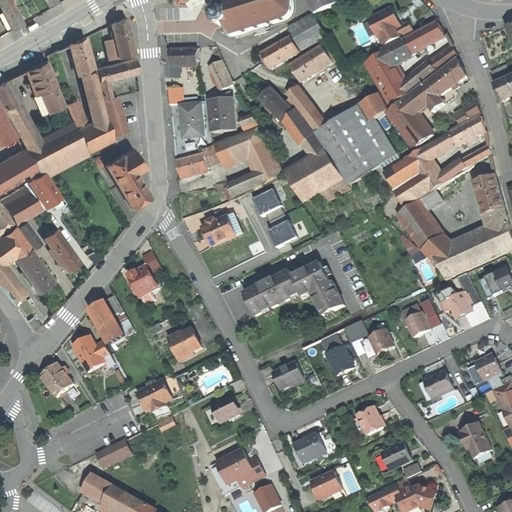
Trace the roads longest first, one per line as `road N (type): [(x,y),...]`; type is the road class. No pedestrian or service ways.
road 1 (residential): [(382,380),(290,423),(272,419),(219,310),(156,210)]
road 2 (tertiary): [(146,28),(162,190),(156,210)]
road 3 (tertiary): [(156,210),(40,352)]
road 4 (residential): [(466,10),(504,150),(506,188)]
road 5 (residential): [(470,511),(450,466),(382,380)]
road 6 (residential): [(382,380),(499,326),(511,339)]
